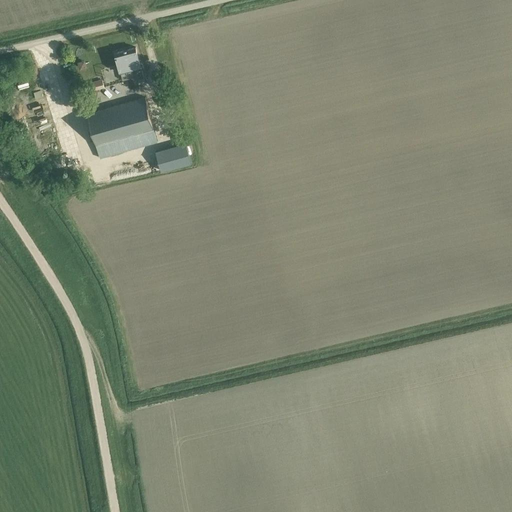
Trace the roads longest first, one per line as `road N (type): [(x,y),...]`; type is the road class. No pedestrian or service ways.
road 1 (unclassified): [(115,511),(79,331),(0,199)]
road 2 (unclassified): [(0,52),(224,0)]
